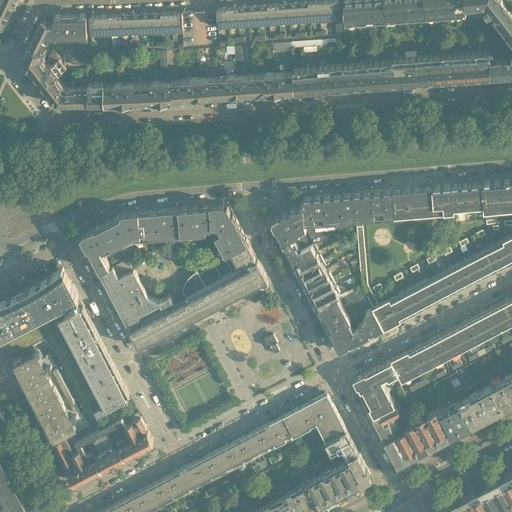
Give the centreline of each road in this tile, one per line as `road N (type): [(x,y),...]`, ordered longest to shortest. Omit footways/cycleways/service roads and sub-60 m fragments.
road 1 (residential): [(511,90),(51,122),(6,61)]
road 2 (residential): [(511,137),(130,169),(0,216)]
road 3 (residential): [(58,224),(179,451)]
road 4 (residential): [(255,186),(511,163)]
road 5 (residential): [(334,371),(261,232),(255,186)]
road 6 (residential): [(58,224),(130,196),(255,186)]
road 7 (residential): [(511,279),(334,371)]
road 8 (residential): [(179,451),(334,371)]
road 9 (residential): [(68,509),(0,373)]
road 10 (residential): [(334,371),(400,496)]
road 11 (residential): [(68,509),(179,451)]
road 12 (tertiary): [(400,496),(511,438)]
